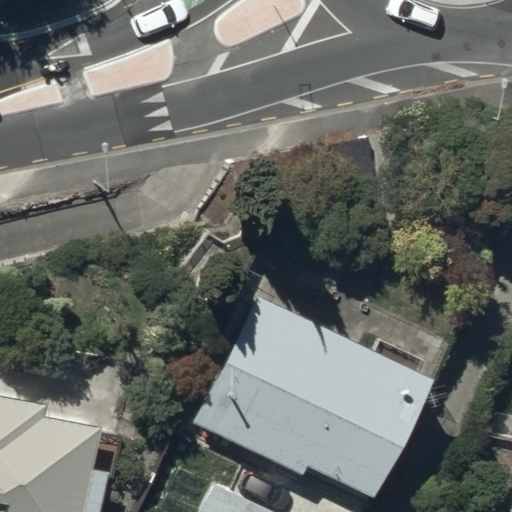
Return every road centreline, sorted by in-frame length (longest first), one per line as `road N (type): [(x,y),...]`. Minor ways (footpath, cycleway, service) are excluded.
road 1 (secondary): [(415,30),(197,101),(0,141)]
road 2 (secondary): [(0,69),(186,0)]
